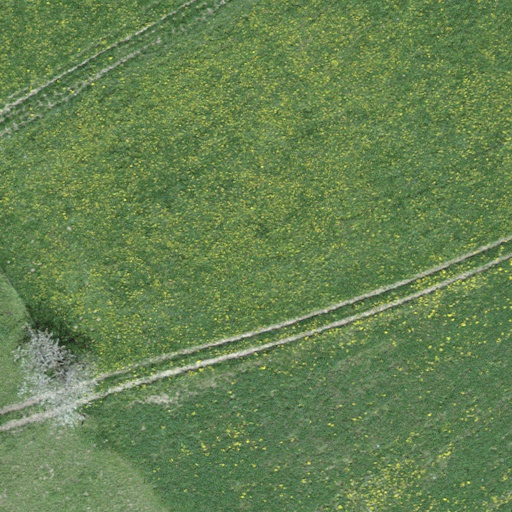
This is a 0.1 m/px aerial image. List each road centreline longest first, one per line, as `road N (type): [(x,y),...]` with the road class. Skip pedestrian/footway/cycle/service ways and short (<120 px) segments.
road 1 (track): [(511,254),(0,451)]
road 2 (track): [(0,121),(203,0)]
